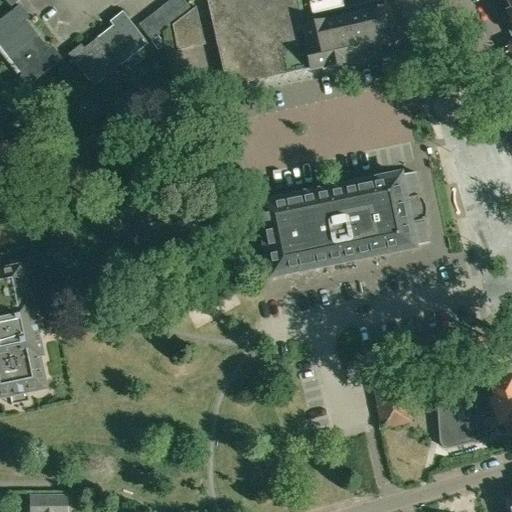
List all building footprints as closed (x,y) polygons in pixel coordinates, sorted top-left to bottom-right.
[(170,0),(168,2),(181,18),(192,10),(184,0),(170,0)] [(206,0),(227,89),(248,85),(248,83),(310,68),(311,70),(324,67),(385,54),(385,53),(398,50),(393,27),(392,27),(387,7),(303,26),(297,0),(206,0)] [(503,13),(511,33),(511,0),(503,0),(508,11),(503,13)] [(172,25),(173,25),(181,18),(168,2),(158,9),(172,25)] [(0,41),(1,40),(13,54),(37,35),(23,16),(26,13),(20,5),(0,20),(0,41)] [(173,25),(177,52),(205,46),(196,7),(192,10),(181,18),(173,25)] [(162,33),(172,25),(158,9),(148,17),(162,33)] [(117,22),(98,37),(118,62),(132,51),(135,55),(148,44),(123,12),(114,18),(117,22)] [(151,41),(162,33),(148,17),(138,25),(151,41)] [(20,71),(31,84),(62,59),(55,50),(52,53),(37,35),(13,54),(24,68),(20,71)] [(68,54),(94,86),(106,76),(104,73),(118,62),(98,37),(80,50),(77,47),(68,54)] [(177,81),(180,95),(208,90),(205,75),(177,81)] [(418,198),(413,174),(414,174),(414,172),(256,205),(270,276),(357,258),(428,244),(428,242),(427,243),(422,219),(424,219),(425,217),(425,215),(425,213),(426,212),(426,210),(425,208),(425,206),(424,205),(424,203),(423,201),(422,200),(421,198),(420,197),(418,198)] [(0,295),(25,291),(19,266),(1,270),(0,265),(0,295)] [(0,321),(33,314),(30,298),(26,298),(25,291),(0,295),(0,321)] [(0,346),(38,339),(37,333),(38,333),(36,320),(34,320),(33,314),(0,321),(0,346)] [(0,372),(40,364),(38,356),(42,355),(38,339),(0,346),(0,372)] [(381,349),(366,353),(370,371),(385,367),(381,349)] [(370,371),(367,372),(371,390),(373,390),(377,407),(375,408),(381,430),(412,423),(408,408),(411,407),(419,406),(409,362),(401,364),(387,367),(385,367),(370,371)] [(0,397),(9,396),(11,405),(29,401),(27,392),(45,388),(40,364),(0,372),(0,397)] [(442,446),(445,447),(447,447),(479,439),(481,438),(483,436),(483,434),(483,431),(477,416),(489,411),(494,425),(503,422),(508,436),(511,434),(511,387),(508,375),(489,382),(484,370),(442,377),(440,378),(438,379),(436,381),(435,383),(434,385),(434,387),(438,442),(439,444),(440,445),(442,446)] [(28,511),(68,511),(69,496),(29,495),(28,511)]
